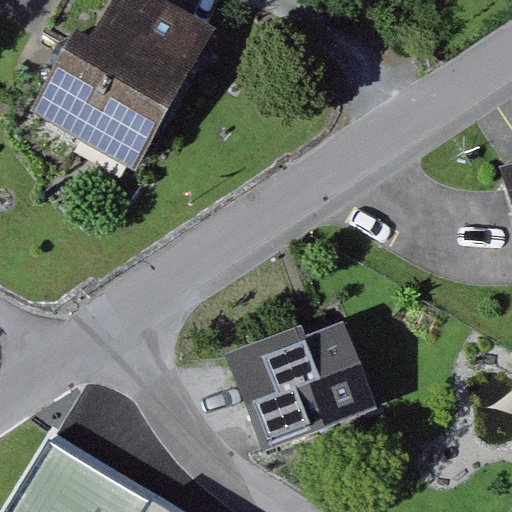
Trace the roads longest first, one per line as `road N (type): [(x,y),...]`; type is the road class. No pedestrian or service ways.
road 1 (residential): [(511,51),(116,320)]
road 2 (residential): [(278,511),(195,449),(116,320)]
